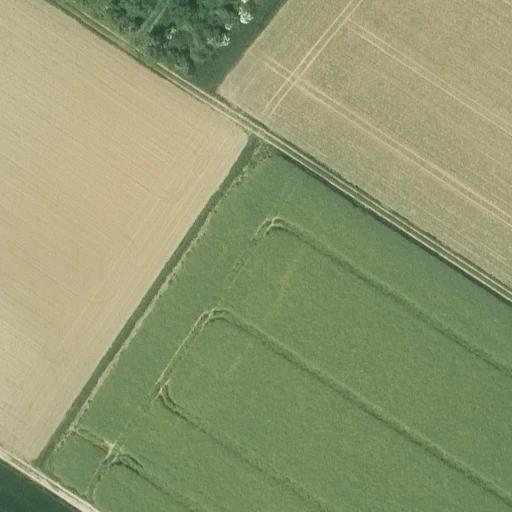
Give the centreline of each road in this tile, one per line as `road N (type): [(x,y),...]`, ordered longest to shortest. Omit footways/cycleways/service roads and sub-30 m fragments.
road 1 (track): [(62,0),(511,298)]
road 2 (track): [(262,133),(34,479)]
road 3 (track): [(205,95),(281,0)]
